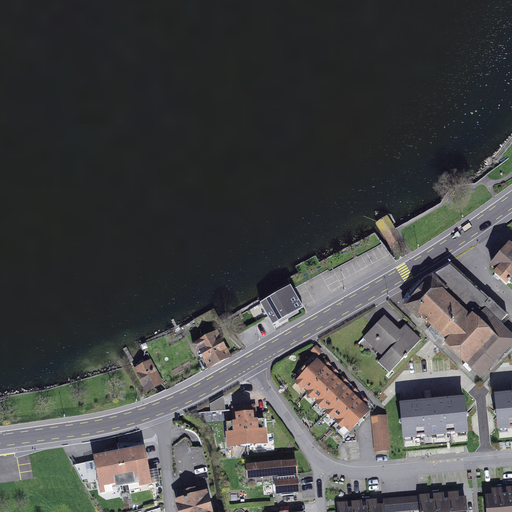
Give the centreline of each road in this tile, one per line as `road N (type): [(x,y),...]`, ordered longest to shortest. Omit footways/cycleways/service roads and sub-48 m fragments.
road 1 (primary): [(249,362),(511,202)]
road 2 (residential): [(318,463),(366,473),(511,461)]
road 3 (primary): [(0,440),(158,410)]
road 4 (residential): [(249,362),(318,463)]
